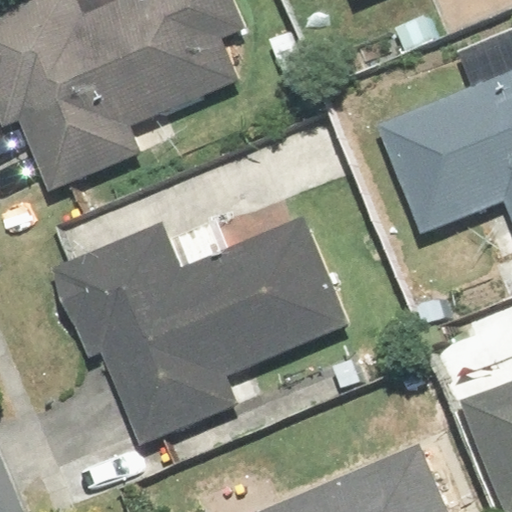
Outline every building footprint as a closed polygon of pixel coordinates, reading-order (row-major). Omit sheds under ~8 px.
[(130,0),(43,0),(0,16),(0,127),(32,215),(152,171),(142,143),(280,93),(245,0),(144,0),(132,5),(130,0)] [(347,0),(362,36),(453,0),(347,0)] [(511,83),(382,130),(426,251),(511,220),(511,83)] [(184,219),(53,267),(124,460),(369,370),(318,231),(204,273),(184,219)] [(511,511),(511,400),(468,417),(503,511),(511,511)] [(458,511),(439,457),(289,511),(458,511)]
